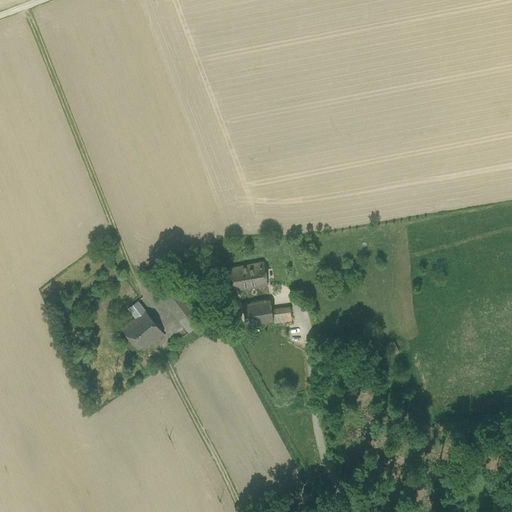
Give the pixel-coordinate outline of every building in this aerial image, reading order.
[(100,244),(47,284),(59,301),(106,266),(110,270),(116,266),(100,244)] [(264,262),(228,268),(231,289),(267,284),(264,262)] [(168,274),(152,286),(188,333),(196,327),(187,314),(194,308),(168,274)] [(138,299),(127,308),(132,314),(143,306),(138,299)] [(269,301),(241,305),(244,324),(289,317),(287,305),(271,308),(269,301)] [(163,333),(144,310),(121,328),(138,351),(163,333)]
